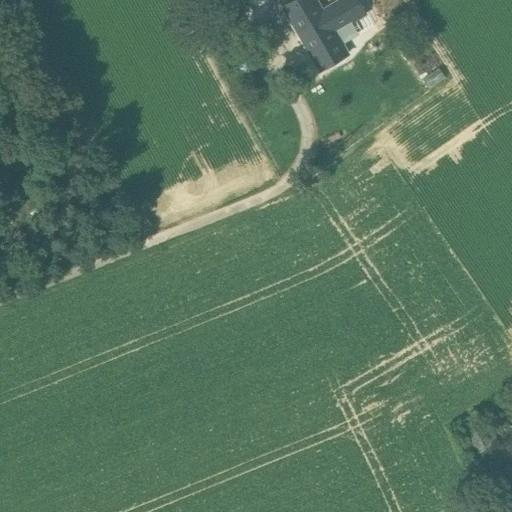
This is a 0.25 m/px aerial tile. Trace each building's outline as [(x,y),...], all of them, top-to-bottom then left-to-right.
[(294,0),(283,7),(299,35),(305,32),(293,10),(309,0),(294,0)] [(321,0),(309,0),(293,10),(305,32),(327,19),(323,12),(327,9),(321,0)] [(305,32),(299,35),(320,70),(347,54),(340,42),(334,31),(351,21),(365,13),(357,0),(343,0),(327,9),(323,12),(327,19),(305,32)] [(237,26),(222,1),(210,9),(226,33),(237,26)] [(351,21),(334,31),(340,42),(357,32),(351,21)] [(445,77),(438,68),(423,80),(429,88),(445,77)] [(492,443),(482,426),(470,432),(479,450),(492,443)]
